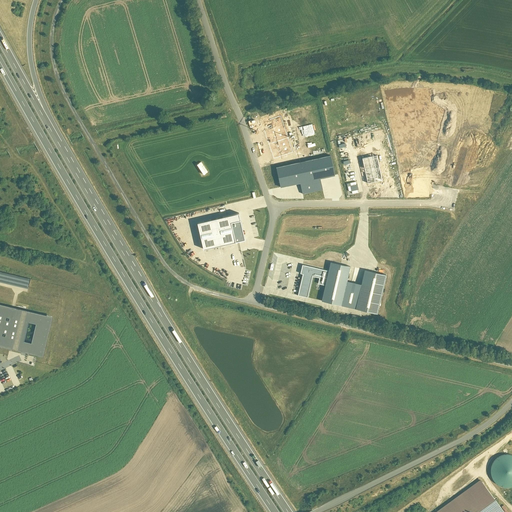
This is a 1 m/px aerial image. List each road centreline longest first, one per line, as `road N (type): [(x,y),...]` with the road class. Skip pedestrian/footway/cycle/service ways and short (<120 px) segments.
road 1 (motorway): [(0,64),(274,511)]
road 2 (motorway): [(288,511),(62,150)]
road 3 (unclassified): [(254,304),(202,291),(165,265),(57,76),(51,41),(62,0)]
road 4 (unclassified): [(511,366),(254,304)]
road 5 (residential): [(317,511),(455,444),(511,402)]
road 6 (residential): [(272,207),(199,0)]
road 7 (residential): [(272,207),(445,198)]
road 8 (motorway): [(62,150),(29,56),(36,0)]
road 9 (motorway): [(62,150),(0,38)]
